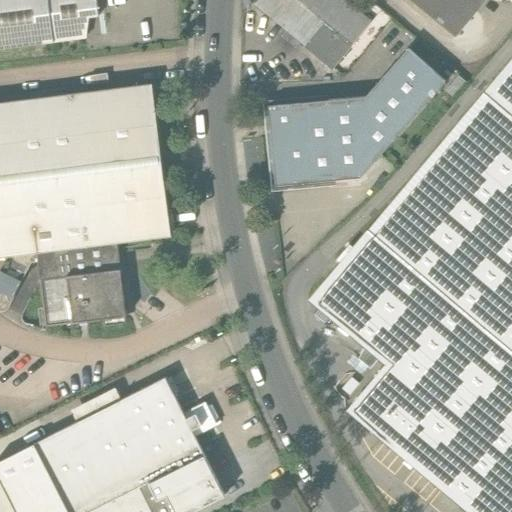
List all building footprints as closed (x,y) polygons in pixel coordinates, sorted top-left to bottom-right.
[(0,0),(0,49),(89,38),(90,15),(100,14),(98,0),(0,0)] [(347,0),(261,0),(257,7),(335,69),(373,21),(347,0)] [(411,0),(455,35),(484,0),(411,0)] [(412,45),(369,94),(271,103),(278,182),(363,174),(449,77),(412,45)] [(511,511),(511,57),(311,298),(366,344),(359,356),(371,366),(380,355),(388,362),(349,408),(473,511),(511,511)] [(460,73),(447,89),(456,96),(469,80),(460,73)] [(0,103),(0,256),(38,252),(121,242),(174,235),(156,84),(0,103)] [(121,242),(38,252),(47,325),(129,315),(121,242)] [(79,423),(36,445),(49,471),(27,482),(38,505),(61,494),(70,511),(194,511),(228,495),(169,378),(123,401),(117,388),(73,410),(79,423)] [(70,511),(61,494),(38,505),(41,511),(70,511)]
